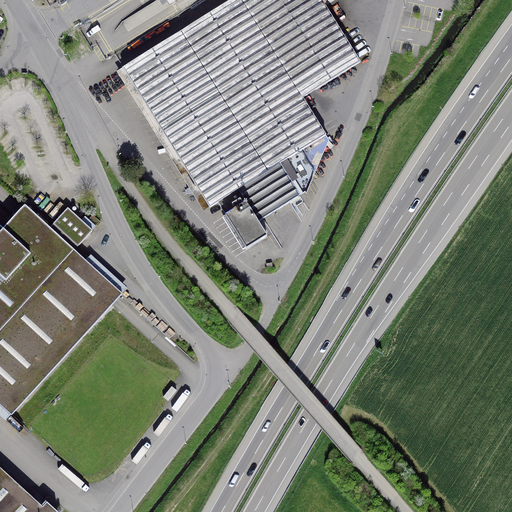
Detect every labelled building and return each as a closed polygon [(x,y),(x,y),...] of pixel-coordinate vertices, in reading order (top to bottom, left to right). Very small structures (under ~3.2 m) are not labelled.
[(209,208),(237,191),(279,165),(325,136),(300,96),(357,60),(323,5),(325,4),(324,2),(327,0),(232,0),(122,69),(209,208)] [(299,197),(279,165),(237,191),(245,203),(224,216),(245,250),(266,237),(257,223),(299,197)] [(0,406),(11,416),(121,295),(24,206),(2,230),(0,227),(0,406)] [(77,247),(91,231),(67,209),(52,225),(77,247)] [(42,507),(0,469),(0,511),(56,511),(46,503),(42,507)]
